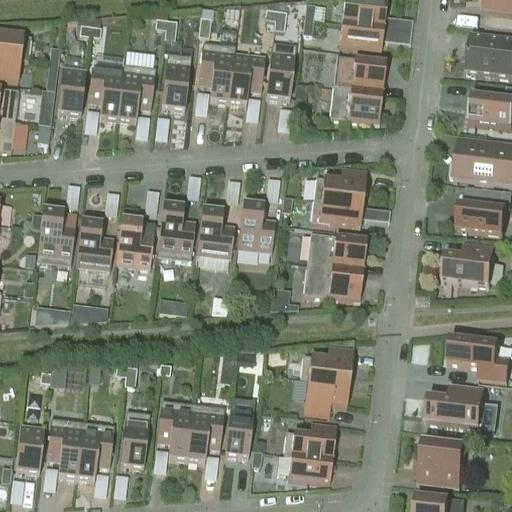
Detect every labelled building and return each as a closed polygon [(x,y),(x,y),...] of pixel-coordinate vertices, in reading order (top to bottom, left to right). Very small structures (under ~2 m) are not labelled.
[(481,21),(485,22),(484,32),(511,35),(511,0),(483,0),(482,12),(481,21)] [(344,7),(341,30),(383,35),(385,12),(344,7)] [(305,10),(304,24),(313,26),(314,12),(314,11),(305,10)] [(264,25),(274,26),(275,16),(265,15),(264,25)] [(275,16),(274,26),(273,36),(283,37),(285,18),(275,16)] [(198,43),(208,44),(210,25),(200,24),(198,43)] [(304,24),(302,39),(311,40),(313,26),(304,24)] [(154,35),(164,36),(166,26),(156,25),(154,35)] [(176,28),(166,26),(164,36),(163,45),(173,47),(176,28)] [(380,57),(383,35),(341,30),(338,52),(380,57)] [(79,41),(89,42),(90,32),(80,31),(79,41)] [(90,32),(89,42),(99,43),(100,33),(90,32)] [(0,39),(0,62),(20,65),(20,66),(27,67),(30,43),(0,39)] [(511,45),(470,41),(466,79),(511,84),(511,45)] [(208,107),(227,109),(234,60),(235,53),(202,49),(197,92),(199,92),(200,89),(210,90),(208,107)] [(271,49),(265,105),(289,107),(295,52),(271,49)] [(50,53),(46,84),(55,85),(59,54),(50,53)] [(190,63),(167,60),(160,115),(184,118),(190,63)] [(264,64),(234,60),(227,109),(245,112),(247,94),(258,96),(258,99),(260,99),(264,64)] [(0,85),(17,88),(20,66),(20,65),(0,62),(0,85)] [(336,63),(332,94),(381,100),(385,69),(336,63)] [(122,78),(117,127),(135,130),(137,112),(148,113),(148,117),(150,117),(155,75),(122,71),(122,78)] [(85,77),(61,74),(56,120),(80,123),(85,77)] [(98,125),(117,127),(122,78),(91,74),(87,109),(89,110),(89,106),(100,108),(98,125)] [(295,105),(305,106),(306,91),(296,90),(295,105)] [(471,100),(468,129),(511,134),(511,131),(511,93),(506,92),(505,104),(471,100)] [(377,130),(381,100),(332,94),(329,125),(377,130)] [(0,95),(0,126),(14,128),(17,97),(0,95)] [(41,96),(40,107),(53,109),(54,97),(41,96)] [(167,145),(170,122),(158,121),(156,144),(167,145)] [(0,157),(10,159),(14,128),(0,126),(0,157)] [(50,134),(39,132),(37,148),(48,149),(50,134)] [(450,183),(453,183),(453,187),(511,193),(511,149),(462,144),(458,143),(455,169),(451,169),(450,183)] [(315,184),(313,207),(362,212),(366,178),(340,175),(339,187),(315,184)] [(277,207),(281,185),(269,182),(265,205),(277,207)] [(458,209),(455,236),(502,242),(505,215),(507,215),(509,198),(485,196),(483,212),(458,209)] [(115,220),(119,199),(109,197),(105,218),(115,220)] [(291,204),(282,203),(281,218),(290,219),(291,204)] [(359,235),(362,212),(313,207),(310,229),(359,235)] [(242,209),(236,255),(270,260),(274,228),(261,226),(263,212),(242,209)] [(190,268),(190,261),(194,229),(181,227),(183,213),(162,211),(155,263),(190,268)] [(42,215),(35,268),(70,272),(74,234),(61,232),(63,218),(42,215)] [(196,262),(230,266),(234,234),(221,232),(222,218),(201,215),(196,262)] [(32,220),(30,235),(39,236),(41,221),(32,220)] [(120,225),(115,271),(149,275),(153,243),(155,229),(142,227),(120,225)] [(80,227),(75,273),(109,278),(113,246),(100,244),(101,230),(80,227)] [(310,240),(306,271),(362,278),(366,247),(310,240)] [(444,259),(441,287),(489,293),(494,253),(463,249),(461,261),(444,259)] [(34,272),(35,260),(25,259),(24,271),(34,272)] [(358,308),(362,278),(306,271),(302,302),(358,308)] [(24,288),(23,303),(32,304),(33,289),(24,288)] [(229,307),(212,305),(211,317),(227,319),(229,307)] [(178,309),(176,323),(185,323),(186,324),(186,323),(188,311),(178,309)] [(73,311),(70,330),(85,329),(87,312),(73,311)] [(68,330),(69,317),(55,315),(53,331),(68,330)] [(477,347),(450,343),(447,368),(478,372),(477,384),(507,388),(509,365),(496,363),(498,349),(493,348),(493,344),(477,342),(477,347)] [(307,386),(349,391),(353,356),(327,353),(326,365),(302,362),(300,386),(307,387),(307,386)] [(243,372),(245,360),(235,359),(234,371),(243,372)] [(235,362),(221,360),(219,378),(232,379),(235,362)] [(160,370),(159,380),(168,382),(170,372),(160,370)] [(124,386),(123,392),(134,394),(136,375),(126,373),(125,383),(124,386)] [(100,375),(90,374),(88,389),(98,390),(100,375)] [(40,379),(39,389),(49,390),(50,380),(40,379)] [(346,413),(349,391),(307,386),(307,387),(303,420),(328,423),(330,411),(346,413)] [(427,402),(424,429),(479,435),(479,433),(494,435),(497,409),(482,407),(484,394),(457,391),(449,390),(448,404),(427,402)] [(185,467),(192,411),(161,407),(156,449),(158,449),(158,446),(169,447),(167,465),(185,467)] [(224,414),(192,411),(185,467),(204,469),(206,452),(217,453),(217,456),(219,457),(224,414)] [(229,416),(223,462),(247,465),(253,419),(229,416)] [(149,420),(125,417),(119,473),(142,476),(149,420)] [(75,485),(82,429),(51,425),(45,467),(48,467),(48,464),(59,465),(57,483),(75,485)] [(113,432),(82,429),(75,485),(94,487),(96,470),(107,471),(106,474),(108,475),(113,432)] [(290,462),(331,467),(336,432),(310,429),(309,441),(285,438),(282,462),(289,463),(290,462)] [(20,432),(14,478),(38,481),(44,434),(20,432)] [(417,489),(459,494),(464,451),(422,446),(417,489)] [(255,456),(264,457),(265,448),(256,447),(255,456)] [(252,457),(250,472),(260,473),(261,458),(252,457)] [(329,489),(331,467),(290,462),(289,463),(287,484),(329,489)] [(11,475),(2,473),(0,489),(9,490),(11,475)] [(463,511),(464,507),(415,501),(413,511),(463,511)]
